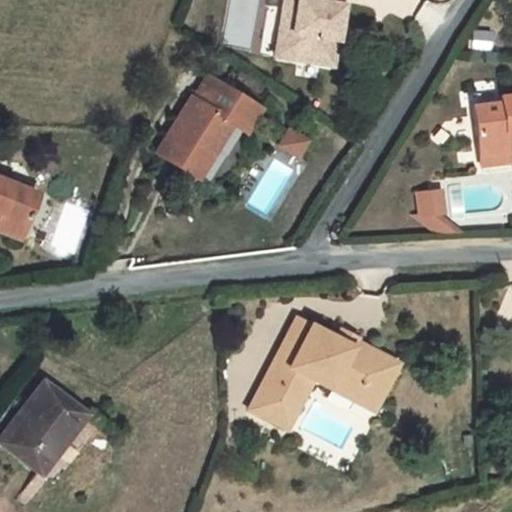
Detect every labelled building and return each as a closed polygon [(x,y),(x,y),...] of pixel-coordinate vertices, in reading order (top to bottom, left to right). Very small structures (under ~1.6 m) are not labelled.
[(338,28),(342,0),(283,0),(282,14),(293,16),(287,59),(332,65),(336,39),(338,28)] [(282,14),(275,57),(287,59),(293,16),(282,14)] [(338,28),(336,39),(343,40),(344,29),(338,28)] [(155,152),(192,175),(203,158),(208,160),(220,141),(216,138),(226,121),(244,132),(258,109),(210,79),(196,101),(190,97),(174,122),(177,124),(172,133),(168,131),(155,152)] [(511,129),(511,95),(498,97),(499,103),(471,106),(478,154),(506,151),(505,141),(503,131),(511,129)] [(302,159),(313,137),(289,126),(278,147),(302,159)] [(511,129),(503,131),(505,141),(511,139),(511,129)] [(478,154),(480,166),(508,162),(506,151),(478,154)] [(0,230),(18,238),(36,194),(0,179),(0,175),(1,174),(0,173),(0,230)] [(443,212),(440,190),(432,191),(435,213),(443,212)] [(432,191),(417,192),(420,215),(435,213),(432,191)] [(309,324),(296,317),(279,350),(292,357),(309,324)] [(279,350),(248,409),(286,429),(312,380),(330,389),(337,375),(358,386),(360,390),(357,396),(375,406),(392,372),(388,358),(354,340),(351,345),(335,337),(309,324),(292,357),(279,350)] [(355,337),(340,329),(335,337),(351,345),(354,340),(355,337)] [(397,363),(388,358),(392,372),(397,363)] [(337,375),(330,389),(354,402),(372,411),(375,406),(357,396),(360,390),(358,386),(337,375)] [(84,413),(43,383),(10,427),(14,430),(2,446),(38,473),(84,413)]
